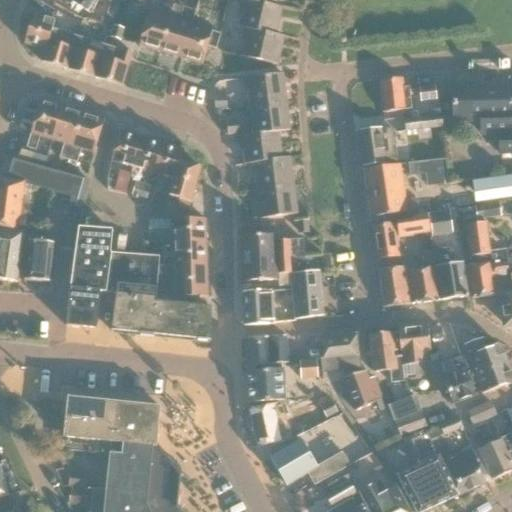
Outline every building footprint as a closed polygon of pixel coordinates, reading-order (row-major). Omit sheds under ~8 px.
[(90,13),(98,0),(64,0),(71,4),(72,3),(90,13)] [(129,0),(128,4),(145,9),(147,0),(129,0)] [(282,9),(274,7),(243,1),(240,13),(243,14),(240,28),(244,29),(276,36),(282,9)] [(139,46),(162,52),(175,5),(166,2),(162,18),(149,14),(139,46)] [(162,52),(183,58),(192,26),(180,22),(184,8),(175,5),(162,52)] [(46,51),(53,29),(55,21),(33,15),(24,45),(45,51),(46,51)] [(124,29),(113,26),(110,38),(121,41),(124,29)] [(192,26),(183,58),(204,64),(209,46),(217,48),(221,34),(192,26)] [(78,37),(53,29),(46,51),(45,51),(42,62),(68,70),(78,37)] [(276,36),(244,29),(241,42),(245,43),(242,58),(278,66),(285,37),(276,36)] [(78,37),(68,70),(95,78),(105,45),(78,37)] [(132,53),(105,45),(95,78),(122,87),(132,53)] [(251,107),(287,101),(283,74),(244,80),(246,94),(249,94),(251,107)] [(379,82),(383,113),(412,110),(410,87),(405,88),(404,79),(379,82)] [(511,154),(511,86),(481,87),(474,87),(474,84),(453,84),(454,123),(482,123),(482,136),(500,136),(499,155),(511,154)] [(437,101),(435,86),(419,89),(421,103),(437,101)] [(287,101),(251,107),(247,107),(249,122),(253,121),(255,135),(278,132),(292,131),(287,101)] [(53,140),(63,108),(41,102),(27,148),(37,151),(41,137),(53,140)] [(62,158),(70,161),(84,114),(63,108),(53,140),(66,144),(62,158)] [(84,114),(70,161),(79,163),(84,149),(96,152),(105,121),(84,114)] [(441,115),(404,119),(405,133),(442,128),(441,115)] [(241,135),(239,119),(226,121),(228,136),(241,135)] [(385,161),(386,161),(396,160),(393,131),(381,132),(381,130),(359,133),(363,166),(385,163),(385,161)] [(111,163),(133,169),(142,138),(120,132),(111,163)] [(247,165),(251,164),(282,160),(278,132),(255,135),(240,138),(242,152),(245,151),(247,165)] [(163,145),(142,138),(133,169),(154,175),(163,145)] [(154,175),(173,181),(175,181),(180,162),(184,151),(163,145),(154,175)] [(25,149),(22,159),(48,165),(51,156),(25,149)] [(71,206),(74,207),(78,207),(78,205),(83,181),(83,180),(83,179),(19,161),(13,159),(13,161),(7,181),(0,179),(0,279),(17,281),(22,251),(23,247),(26,227),(25,227),(18,226),(21,205),(24,183),(24,181),(72,195),(71,206)] [(282,160),(251,164),(253,178),(256,178),(258,191),(294,186),(290,159),(282,160)] [(441,160),(408,164),(409,176),(425,174),(427,187),(444,185),(441,160)] [(487,176),(485,160),(449,166),(451,182),(487,176)] [(201,168),(180,162),(175,181),(195,187),(201,168)] [(407,212),(400,167),(365,172),(372,217),(407,212)] [(511,197),(511,180),(480,186),(482,202),(511,197)] [(195,187),(175,181),(173,181),(168,196),(180,200),(177,209),(188,212),(195,187)] [(146,198),(150,186),(136,182),(132,194),(146,198)] [(294,186),(258,191),(255,192),(257,207),(259,206),(262,221),(298,215),(294,186)] [(511,200),(461,209),(463,223),(503,216),(511,217),(511,200)] [(80,229),(83,208),(78,207),(71,207),(68,227),(63,227),(60,250),(76,253),(80,230),(80,229)] [(432,238),(446,236),(442,212),(429,214),(432,238)] [(373,228),(378,260),(400,256),(397,241),(412,238),(412,235),(429,233),(426,216),(412,218),(413,220),(393,223),(393,225),(373,228)] [(206,219),(175,220),(176,227),(176,242),(206,242),(206,231),(206,219)] [(175,220),(149,221),(149,231),(166,230),(166,227),(176,227),(175,220)] [(308,232),(307,220),(299,221),(300,233),(308,232)] [(508,273),(506,260),(505,250),(491,252),(487,223),(465,226),(470,265),(468,265),(473,299),(497,296),(494,275),(508,273)] [(107,295),(111,256),(111,233),(80,230),(76,253),(70,290),(68,330),(98,333),(103,295),(107,295)] [(296,259),(305,258),(304,240),(277,242),(277,236),(242,238),(243,260),(296,256),(296,259)] [(49,285),(54,245),(27,242),(23,282),(49,285)] [(207,264),(206,242),(176,242),(176,265),(184,265),(207,264)] [(442,300),(467,297),(463,264),(452,265),(450,249),(435,250),(437,267),(442,300)] [(212,308),(177,305),(156,303),(157,292),(158,281),(160,260),(111,256),(107,295),(109,295),(110,289),(119,290),(119,296),(117,296),(113,333),(212,342),(212,308)] [(306,272),(305,258),(296,259),(296,256),(243,260),(244,282),(279,280),(279,287),(292,286),(291,274),(306,272)] [(208,297),(207,264),(184,265),(185,298),(208,297)] [(511,265),(510,266),(511,281),(511,292),(499,294),(503,324),(507,327),(511,326),(511,265)] [(413,304),(442,300),(437,267),(408,271),(408,268),(413,304)] [(384,307),(413,304),(408,268),(380,271),(384,307)] [(291,274),(292,286),(295,319),(324,317),(320,271),(306,272),(291,274)] [(158,281),(157,292),(166,293),(167,282),(158,281)] [(275,325),(273,291),(244,293),(246,327),(275,325)] [(178,294),(166,293),(157,292),(156,303),(177,305),(178,294)] [(430,350),(427,328),(399,332),(402,353),(403,365),(425,362),(424,351),(430,350)] [(432,330),(431,330),(433,342),(443,340),(443,339),(441,330),(441,329),(440,329),(432,330)] [(370,337),(374,372),(392,370),(392,380),(404,379),(403,365),(402,353),(396,353),(394,334),(370,337)] [(319,339),(322,372),(360,368),(356,336),(319,339)] [(246,340),(248,374),(272,371),(271,365),(281,365),(282,365),(281,364),(288,363),(286,337),(246,340)] [(464,358),(469,373),(487,367),(487,369),(508,361),(504,350),(497,346),(487,350),(483,339),(466,345),(469,356),(464,358)] [(320,360),(320,351),(309,351),(310,361),(320,360)] [(456,371),(442,376),(453,404),(476,396),(463,358),(453,361),(456,371)] [(317,361),(300,363),(301,379),(318,378),(317,361)] [(511,383),(511,372),(508,361),(487,369),(487,367),(469,373),(473,385),(479,383),(483,394),(511,384),(511,383)] [(438,362),(430,363),(431,374),(441,373),(438,362)] [(284,402),(282,365),(281,365),(271,365),(272,371),(248,374),(248,376),(249,376),(251,404),(276,402),(284,402)] [(383,400),(374,378),(370,379),(367,371),(344,379),(355,410),(375,403),(383,400)] [(139,403),(162,404),(162,390),(139,389),(139,403)] [(415,395),(389,406),(395,422),(421,411),(415,395)] [(152,447),(156,448),(160,408),(68,398),(64,438),(62,451),(90,454),(102,455),(109,456),(109,454),(114,454),(115,443),(152,446),(152,447)] [(386,410),(383,400),(375,403),(379,413),(386,410)] [(289,439),(276,402),(248,411),(256,448),(276,441),(277,443),(289,439)] [(491,402),(467,412),(473,426),(497,416),(491,402)] [(312,428),(306,414),(294,419),(299,433),(312,428)] [(422,414),(396,424),(401,437),(427,427),(422,414)] [(458,416),(439,424),(444,437),(463,429),(458,416)] [(493,479),(511,470),(511,433),(509,427),(507,428),(510,436),(480,450),(493,479)] [(429,455),(428,453),(421,438),(405,445),(413,462),(429,455)] [(350,466),(343,453),(318,467),(303,441),(271,460),(287,486),(308,474),(315,485),(350,466)] [(156,448),(152,447),(152,446),(115,443),(114,454),(109,454),(109,456),(102,455),(99,489),(106,490),(105,492),(147,495),(178,498),(180,476),(158,448),(156,448)] [(487,483),(472,451),(444,464),(459,496),(487,483)] [(438,458),(432,461),(429,462),(420,467),(415,469),(400,477),(417,511),(427,511),(457,498),(438,458)] [(8,511),(13,511),(3,478),(0,467),(0,511),(8,511)] [(350,481),(345,471),(325,481),(330,492),(350,481)] [(71,472),(70,488),(85,489),(86,473),(71,472)] [(407,511),(396,490),(386,495),(380,482),(361,492),(370,511),(407,511)] [(350,483),(326,496),(333,508),(356,494),(350,483)] [(69,505),(86,507),(88,491),(71,489),(69,505)] [(181,511),(177,508),(178,498),(147,495),(105,492),(106,490),(99,489),(93,489),(90,511),(181,511)] [(365,511),(363,508),(358,511),(353,501),(333,511),(365,511)]
